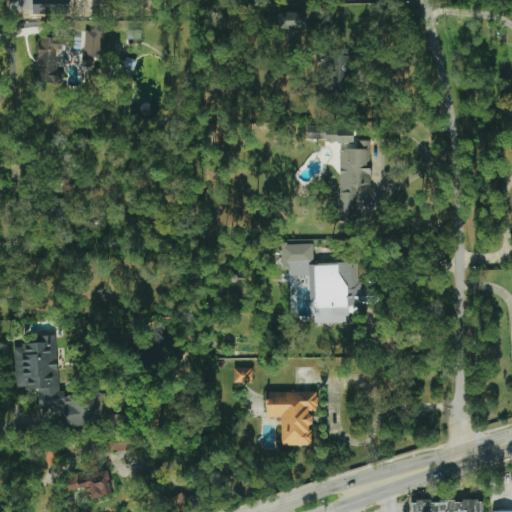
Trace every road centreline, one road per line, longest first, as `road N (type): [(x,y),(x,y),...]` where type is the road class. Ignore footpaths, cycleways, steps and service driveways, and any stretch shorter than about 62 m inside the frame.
road 1 (residential): [(463,458),(460,149),(424,0)]
road 2 (secondary): [(463,458),(396,469),(256,511)]
road 3 (secondary): [(327,511),(463,458)]
